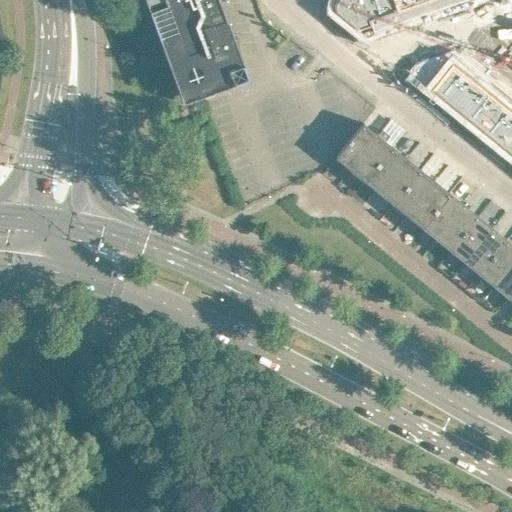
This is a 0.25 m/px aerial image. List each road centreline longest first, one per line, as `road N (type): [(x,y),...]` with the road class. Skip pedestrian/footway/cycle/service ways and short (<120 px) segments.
road 1 (secondary): [(42,262),(179,304),(511,484)]
road 2 (secondary): [(511,433),(217,268),(81,226)]
road 3 (residential): [(511,194),(271,3)]
road 4 (tertiary): [(81,226),(87,35),(76,0)]
road 5 (tertiary): [(51,0),(56,29),(22,218)]
